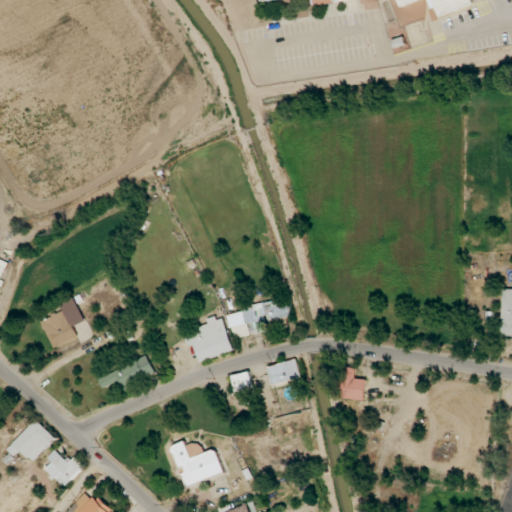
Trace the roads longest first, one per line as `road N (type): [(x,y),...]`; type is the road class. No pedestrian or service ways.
road 1 (residential): [(511,374),(345,347),(282,349),(72,434)]
road 2 (tertiary): [(157,511),(0,368)]
